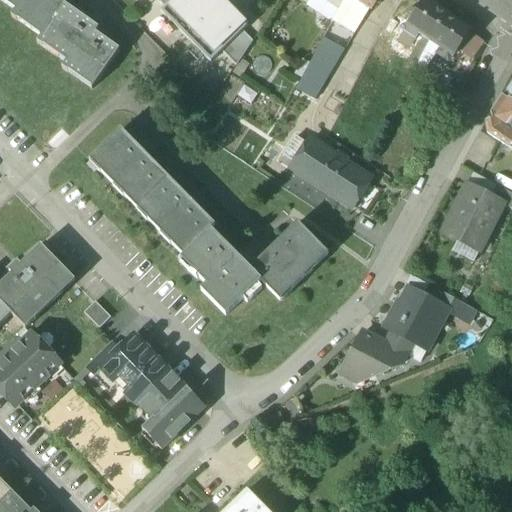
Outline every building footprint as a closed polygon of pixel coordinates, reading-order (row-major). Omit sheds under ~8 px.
[(0,0),(0,3),(14,13),(11,18),(40,39),(63,6),(67,0),(66,0),(0,0)] [(174,0),(155,0),(165,9),(174,0)] [(248,28),(219,0),(174,0),(165,9),(160,14),(211,64),(222,53),(242,33),(248,28)] [(357,0),(344,0),(332,22),(354,35),(368,10),(356,2),(357,0)] [(377,0),(357,0),(356,2),(368,10),(371,5),(373,6),(377,0)] [(446,16),(423,1),(405,28),(407,28),(403,33),(415,41),(419,36),(423,39),(419,44),(425,48),(446,16)] [(97,30),(63,6),(40,39),(36,45),(65,64),(62,69),(92,90),(119,51),(95,34),(97,30)] [(446,16),(425,48),(431,51),(434,46),(439,50),(436,55),(448,63),(451,58),(452,59),(470,32),(446,16)] [(391,18),(378,38),(388,45),(401,25),(391,18)] [(242,33),(222,53),(236,67),(252,43),(242,33)] [(344,52),(322,39),(295,90),(314,101),(344,52)] [(511,102),(511,103),(501,96),(490,114),(491,120),(485,122),(483,125),(486,135),(511,152),(511,102)] [(297,224),(249,272),(209,231),(213,227),(119,132),(89,162),(200,275),(197,278),(205,287),(199,293),(224,318),(259,283),(279,303),(328,256),(297,224)] [(296,139),(284,158),(295,165),(307,146),(296,139)] [(295,165),(291,170),(351,209),(370,180),(310,141),(307,146),(295,165)] [(490,199),(467,187),(455,210),(461,213),(448,238),(478,253),(502,206),(502,205),(490,199)] [(511,195),(496,187),(490,199),(502,205),(502,206),(511,210),(511,195)] [(18,263),(8,273),(11,276),(0,287),(0,304),(11,316),(25,330),(74,282),(40,248),(21,267),(18,263)] [(437,305),(408,290),(399,305),(397,303),(383,329),(391,333),(413,345),(426,352),(447,313),(448,311),(437,305)] [(464,306),(443,295),(437,305),(448,311),(447,313),(458,319),(464,306)] [(0,327),(11,316),(0,304),(0,327)] [(110,319),(95,304),(84,315),(99,330),(110,319)] [(384,346),(384,347),(405,359),(406,359),(413,345),(391,333),(384,346)] [(384,346),(362,335),(342,371),(344,377),(352,381),(357,379),(361,372),(370,377),(402,364),(405,359),(384,347),(384,346)] [(31,337),(0,366),(0,394),(14,409),(59,367),(31,337)] [(146,352),(133,339),(119,352),(101,370),(102,371),(115,384),(119,380),(129,391),(125,394),(135,405),(167,373),(146,352)] [(111,344),(86,369),(95,378),(102,371),(101,370),(119,352),(111,344)] [(157,357),(151,352),(146,352),(157,362),(157,357)] [(115,384),(102,371),(95,378),(108,392),(115,384)] [(186,392),(167,373),(135,405),(152,422),(168,407),(170,408),(186,392)] [(186,392),(170,408),(168,407),(152,422),(142,433),(161,452),(204,410),(186,392)] [(0,511),(34,511),(35,511),(34,511),(28,511),(0,482),(0,511)] [(265,511),(247,493),(227,511),(265,511)]
